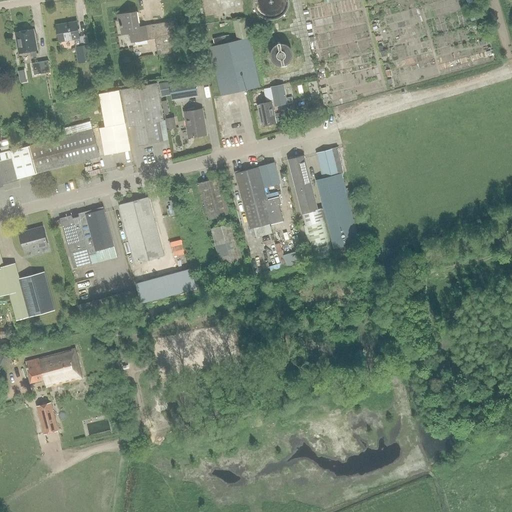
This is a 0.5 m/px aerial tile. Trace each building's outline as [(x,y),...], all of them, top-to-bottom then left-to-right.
[(253,2),(253,3),(253,4),(253,5),(253,6),(253,7),(254,7),(254,8),(254,9),(254,10),(255,10),(255,11),(256,12),(256,13),(257,13),(257,14),(258,15),(259,16),(260,16),(260,17),(261,17),(261,18),(262,18),(263,18),(263,19),(264,19),(265,19),(266,20),(267,20),(268,20),(269,20),(270,20),(271,20),(272,20),(273,20),(274,20),(275,20),(276,20),(276,19),(277,19),(278,19),(279,18),(280,18),(281,17),(282,16),(283,16),(283,15),(284,15),(284,14),(285,13),(286,12),(286,11),(287,11),(287,10),(287,9),(288,8),(288,7),(288,6),(288,5),(289,4),(289,3),(289,2),(289,1),(289,0),(288,0),(253,0),(253,1),(253,2)] [(159,55),(178,51),(174,22),(139,27),(136,12),(117,15),(118,21),(120,20),(122,34),(130,33),(132,42),(156,38),(159,55)] [(81,46),(80,38),(77,21),(57,25),(59,42),(74,39),(78,63),(92,61),(90,44),(81,46)] [(31,57),(37,56),(32,29),(16,32),(20,53),(30,52),(31,57)] [(221,96),(260,87),(249,38),(210,47),(221,96)] [(270,54),(270,55),(270,56),(270,57),(271,57),(271,58),(271,59),(271,60),(272,60),(272,61),(273,62),(273,63),(274,63),(275,64),(276,64),(276,65),(277,65),(278,65),(278,66),(279,66),(280,66),(281,66),(282,66),(283,66),(284,66),(285,66),(285,65),(286,65),(287,65),(288,64),(289,64),(289,63),(290,63),(290,62),(291,61),(291,60),(292,60),(292,59),(292,58),(293,58),(293,57),(293,56),(293,55),(293,54),(293,53),(293,52),(292,52),(292,51),(292,50),(291,49),(291,48),(290,48),(290,47),(289,47),(289,46),(288,46),(288,45),(287,45),(286,45),(286,44),(285,44),(284,44),(283,44),(282,44),(281,44),(280,44),(279,44),(278,44),(277,44),(277,45),(276,45),(275,45),(275,46),(274,46),(274,47),(273,47),(273,48),(272,48),(272,49),(272,50),(271,50),(271,51),(271,52),(270,53),(270,54)] [(179,66),(181,77),(196,74),(196,75),(207,73),(206,68),(204,68),(202,56),(193,58),(194,63),(179,66)] [(48,60),(32,63),(34,75),(50,72),(48,60)] [(172,100),(198,96),(195,80),(169,84),(172,100)] [(160,121),(164,120),(157,83),(121,89),(128,127),(135,126),(138,145),(164,141),(160,121)] [(273,101),(272,102),(257,104),(261,126),(276,123),(273,107),(287,104),(283,84),(271,87),(273,101)] [(104,155),(130,150),(119,90),(99,93),(105,127),(99,128),(104,155)] [(189,138),(206,135),(202,109),(184,112),(189,138)] [(0,185),(18,180),(18,178),(100,157),(93,129),(0,153),(0,185)] [(344,190),(340,174),(344,173),(338,149),(328,151),(317,154),(323,179),(317,180),(321,195),(334,248),(358,242),(345,189),(344,190)] [(289,160),(302,214),(305,225),(302,226),(311,261),(334,255),(322,209),(318,210),(304,156),(289,160)] [(269,206),(264,187),(280,183),(275,163),(235,174),(250,228),(273,222),(273,219),(271,213),(270,213),(268,206),(269,206)] [(209,220),(230,214),(220,178),(199,184),(209,220)] [(135,263),(164,256),(148,198),(119,206),(135,263)] [(114,246),(104,209),(86,214),(83,213),(81,214),(79,216),(61,221),(74,268),(92,264),(90,255),(97,253),(96,251),(114,246)] [(221,265),(242,260),(232,223),(211,229),(221,265)] [(24,252),(48,246),(43,227),(19,234),(24,252)] [(185,248),(174,250),(176,265),(187,263),(185,248)] [(0,252),(0,295),(9,293),(16,320),(55,310),(44,272),(19,279),(15,263),(4,266),(0,252)] [(138,293),(148,292),(145,273),(135,275),(138,293)] [(132,291),(76,306),(79,314),(134,300),(132,291)] [(50,387),(82,380),(74,349),(25,361),(30,381),(44,378),(46,388),(50,387)] [(51,401),(37,405),(44,433),(58,429),(51,401)] [(266,425),(276,422),(274,415),(264,418),(266,425)]
